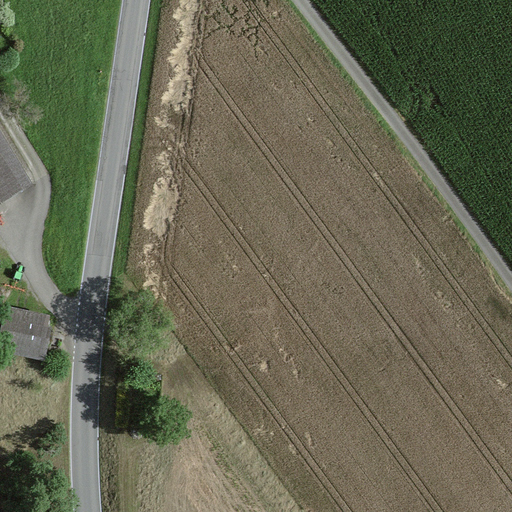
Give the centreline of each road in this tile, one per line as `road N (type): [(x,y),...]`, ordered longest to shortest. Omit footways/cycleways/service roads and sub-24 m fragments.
road 1 (tertiary): [(140,0),(88,365),(89,511)]
road 2 (track): [(511,278),(299,0)]
road 3 (unknown): [(11,219),(88,365)]
